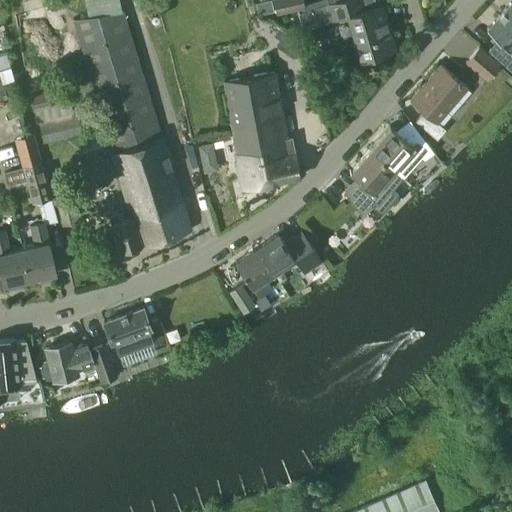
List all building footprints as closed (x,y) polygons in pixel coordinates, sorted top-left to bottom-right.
[(82,0),(85,17),(73,19),(114,152),(111,153),(131,217),(126,218),(123,210),(108,215),(120,252),(191,230),(162,136),(123,10),(120,10),(118,0),(82,0)] [(305,8),(302,0),(273,0),(277,14),(305,8)] [(338,0),(328,3),(325,4),(326,5),(331,22),(349,16),(361,59),(393,49),(380,6),(377,7),(365,11),(362,0),(338,0)] [(511,0),(486,29),(497,40),(488,50),(511,70),(511,0)] [(286,33),(275,48),(293,60),(303,45),(286,33)] [(499,66),(478,48),(466,62),(487,80),(499,66)] [(468,88),(441,64),(410,100),(423,112),(415,121),(437,139),(445,129),(438,123),(468,88)] [(0,68),(0,83),(14,79),(10,66),(0,68)] [(222,80),(232,136),(258,132),(256,121),(284,116),(276,71),(222,80)] [(50,106),(46,92),(31,96),(37,124),(38,124),(43,143),(83,134),(78,113),(72,114),(69,101),(50,106)] [(288,137),(284,116),(256,121),(258,132),(232,136),(237,162),(235,162),(242,190),(300,177),(291,136),(288,137)] [(389,127),(370,149),(403,178),(421,156),(424,158),(433,151),(417,129),(405,139),(395,130),(389,125),(389,126),(389,127)] [(212,141),(197,144),(200,159),(215,156),(213,148),(212,142),(212,141)] [(196,144),(186,147),(193,167),(201,164),(196,144)] [(358,184),(345,194),(361,215),(370,205),(381,214),(398,194),(393,189),(403,178),(370,149),(350,171),(350,170),(349,171),(355,176),(357,178),(356,180),(358,184)] [(23,168),(4,173),(8,185),(26,180),(32,201),(51,196),(41,163),(23,168)] [(79,222),(73,198),(57,202),(63,226),(79,222)] [(33,244),(22,246),(30,281),(44,277),(43,275),(55,272),(43,221),(29,225),(33,244)] [(6,230),(0,231),(0,273),(3,285),(15,282),(15,284),(30,281),(22,246),(10,249),(6,230)] [(278,233),(257,248),(274,273),(294,260),(303,273),(322,261),(307,239),(290,251),(278,233)] [(253,250),(235,262),(252,288),(273,274),(257,248),(253,250)] [(254,305),(240,284),(229,291),(244,313),(254,305)] [(152,331),(143,307),(104,321),(112,345),(114,344),(119,356),(154,343),(149,331),(152,331)] [(0,387),(20,386),(20,382),(37,381),(26,340),(15,341),(14,338),(0,339),(0,387)] [(77,375),(69,342),(46,348),(54,381),(77,375)] [(82,367),(94,363),(90,350),(89,350),(87,343),(74,347),(82,367)] [(105,344),(90,350),(94,363),(101,382),(117,376),(105,344)] [(511,409),(508,403),(493,412),(501,426),(511,419),(511,409)] [(439,511),(425,478),(349,511),(439,511)]
